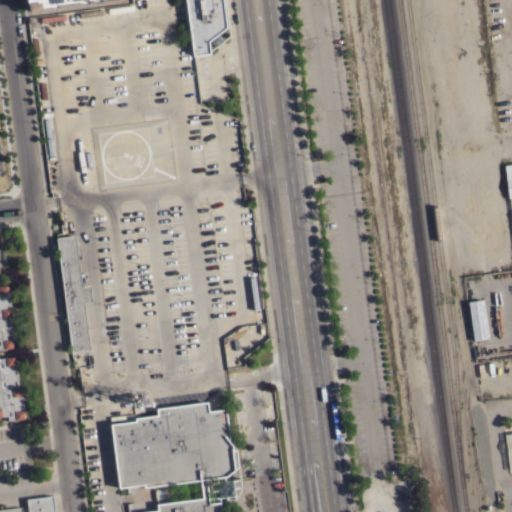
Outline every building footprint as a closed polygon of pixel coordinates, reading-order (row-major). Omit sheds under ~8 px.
[(101,0),(101,1),(94,2),(94,0),(88,1),(88,2),(81,3),(80,2),(57,5),(57,7),(53,7),(41,8),(41,9),(28,11),(28,4),(27,4),(26,0),(101,0)] [(224,0),(229,35),(209,51),(210,53),(192,56),(184,0),(224,0)] [(104,9),(104,14),(80,17),(79,12),(104,9)] [(65,14),(65,19),(40,22),(40,17),(65,14)] [(511,197),(507,198),(503,165),(511,163),(511,197)] [(55,237),(74,235),(81,286),(89,285),(91,301),(83,302),(89,349),(70,352),(55,237)] [(258,309),(253,310),(248,278),(253,277),(258,309)] [(0,414),(0,284),(5,284),(6,292),(8,291),(9,298),(7,298),(7,301),(9,301),(10,308),(9,308),(10,315),(7,316),(7,317),(8,317),(9,322),(8,322),(8,323),(10,323),(10,329),(9,330),(9,332),(11,332),(12,339),(11,339),(12,345),(11,345),(11,347),(4,347),(5,349),(1,349),(1,348),(0,348),(0,357),(2,357),(2,356),(5,355),(6,356),(12,355),(13,357),(14,363),(15,363),(16,370),(14,370),(14,372),(16,372),(17,379),(15,379),(15,380),(16,380),(17,386),(19,386),(19,388),(20,388),(21,393),(22,400),(21,400),(21,403),(22,403),(23,409),(22,410),(22,411),(23,411),(24,416),(23,416),(23,417),(16,418),(16,419),(13,420),(12,418),(7,419),(6,414),(0,414)] [(487,338),(472,340),(467,301),(482,299),(487,338)] [(143,487),(142,485),(118,488),(109,424),(134,420),(133,417),(155,414),(155,408),(207,401),(208,410),(225,408),(229,442),(233,447),(231,448),(231,449),(235,449),(237,466),(225,477),(206,479),(199,480),(143,487)] [(206,479),(209,503),(219,501),(220,511),(141,511),(156,509),(155,503),(201,497),(199,480),(206,479)] [(27,511),(25,499),(52,495),(54,511),(27,511)]
